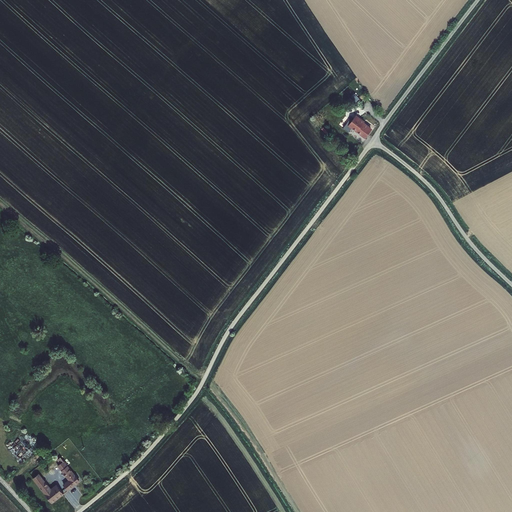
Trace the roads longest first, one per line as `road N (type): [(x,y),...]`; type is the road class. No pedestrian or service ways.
road 1 (unclassified): [(77,511),(138,461),(191,399),(228,330),(373,140)]
road 2 (unclassified): [(373,140),(426,182),(511,285)]
road 3 (unclassified): [(373,140),(477,0)]
